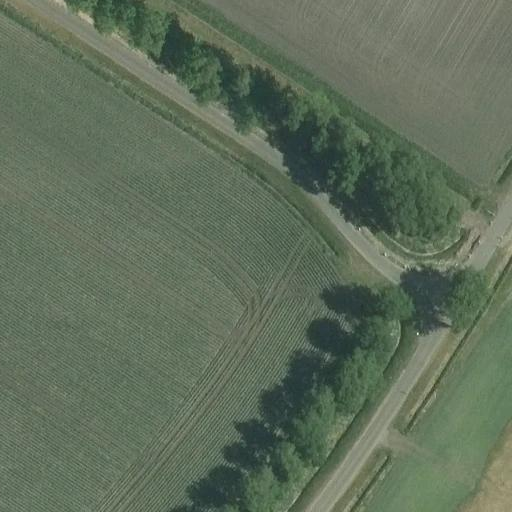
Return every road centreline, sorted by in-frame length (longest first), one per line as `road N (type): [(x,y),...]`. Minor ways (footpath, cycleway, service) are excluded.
road 1 (unclassified): [(449,314),(359,245),(279,163),(31,0)]
road 2 (unclassified): [(320,511),(449,314)]
road 3 (unclassified): [(449,314),(511,208)]
